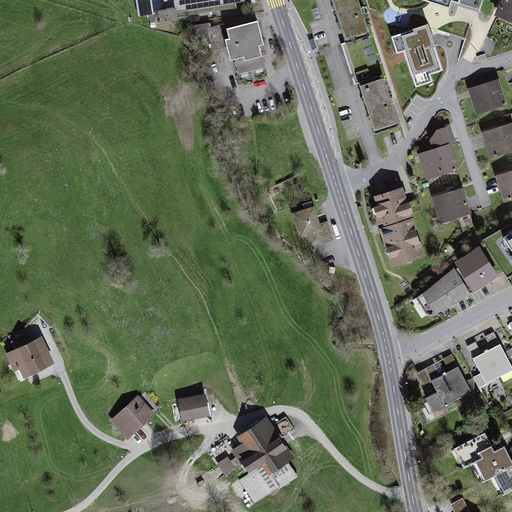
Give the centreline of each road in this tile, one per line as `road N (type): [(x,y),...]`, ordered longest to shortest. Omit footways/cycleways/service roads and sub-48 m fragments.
road 1 (residential): [(335,184),(387,168),(481,39)]
road 2 (tertiary): [(275,0),(335,184)]
road 3 (tertiary): [(335,184),(388,356)]
road 4 (tertiary): [(388,356),(416,511)]
road 5 (residential): [(388,356),(511,295)]
